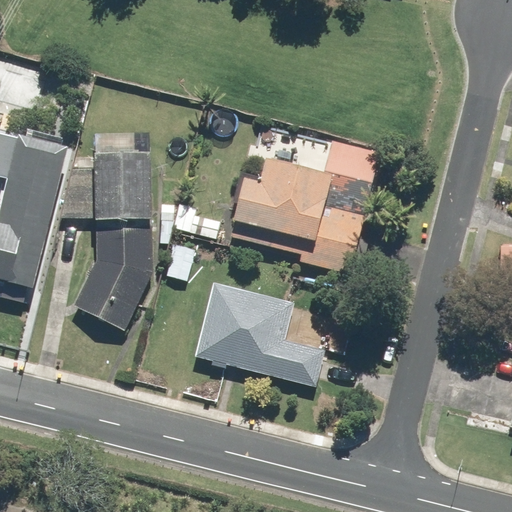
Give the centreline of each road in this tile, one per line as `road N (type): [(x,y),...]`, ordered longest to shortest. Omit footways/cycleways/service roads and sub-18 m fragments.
road 1 (residential): [(503,15),(383,491)]
road 2 (residential): [(0,394),(383,491)]
